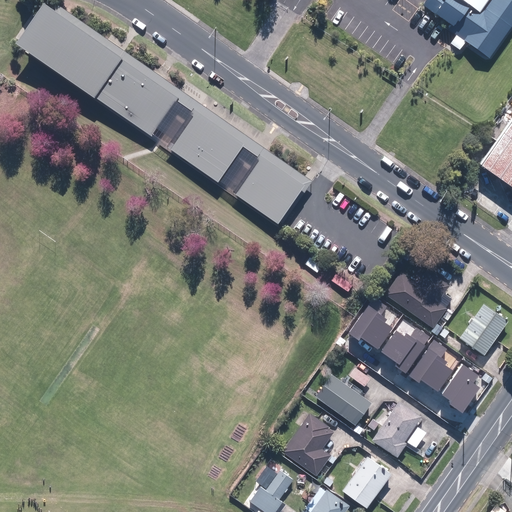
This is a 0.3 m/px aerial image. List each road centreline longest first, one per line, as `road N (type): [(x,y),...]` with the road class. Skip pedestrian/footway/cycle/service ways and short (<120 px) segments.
road 1 (secondary): [(132,0),(511,264)]
road 2 (secondary): [(511,408),(438,511)]
